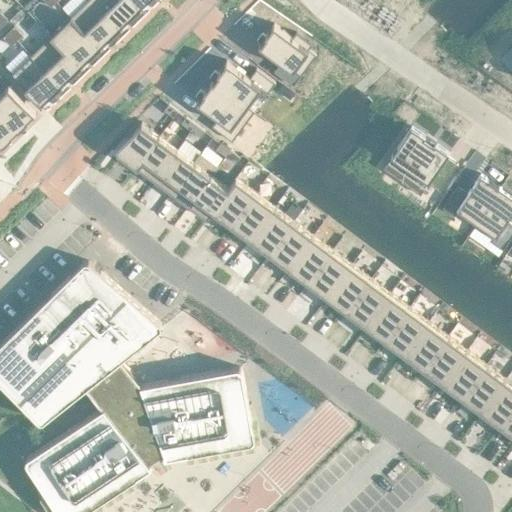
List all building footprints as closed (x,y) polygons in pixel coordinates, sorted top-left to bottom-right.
[(76,0),(68,8),(98,40),(99,39),(98,38),(106,30),(107,31),(118,20),(98,0),(76,0)] [(136,0),(98,0),(118,20),(119,20),(118,19),(126,11),(127,12),(138,1),(136,0)] [(68,8),(48,28),(79,59),(79,58),(78,57),(86,50),(87,51),(98,40),(68,8)] [(263,28),(260,25),(254,33),(257,35),(256,36),(265,43),(274,49),(279,53),(272,63),(291,77),(313,47),(306,41),(309,36),(293,25),(290,29),(271,16),(263,28)] [(12,18),(6,24),(14,32),(20,27),(12,18)] [(6,24),(0,29),(8,38),(14,32),(6,24)] [(48,28),(28,47),(59,78),(60,78),(59,77),(67,69),(68,70),(79,59),(48,28)] [(28,47),(8,67),(39,98),(40,97),(39,96),(47,88),(48,89),(59,78),(28,47)] [(252,103),(244,98),(258,79),(265,85),(273,75),(252,60),(246,69),(241,65),(233,59),(224,53),(215,65),(212,63),(207,70),(209,72),(209,73),(251,104),(252,103)] [(204,100),(212,106),(216,109),(209,118),(229,133),(251,104),(209,73),(201,84),(198,82),(192,89),(195,91),(194,93),(204,100)] [(0,102),(17,120),(25,111),(25,110),(31,104),(32,105),(33,104),(6,77),(0,82),(0,102)] [(166,96),(161,103),(171,110),(176,103),(166,96)] [(0,102),(0,133),(1,135),(10,126),(9,125),(15,119),(16,120),(17,120),(0,102)] [(178,116),(188,123),(193,116),(183,109),(178,116)] [(114,140),(114,141),(114,142),(114,143),(115,143),(115,144),(116,144),(116,145),(134,158),(157,128),(139,114),(116,137),(115,137),(115,138),(114,138),(114,139),(114,140)] [(193,116),(188,123),(197,130),(202,124),(193,116)] [(409,119),(388,149),(404,160),(396,172),(418,187),(426,175),(437,183),(456,157),(444,149),(446,146),(432,136),(432,137),(421,130),(422,128),(409,119)] [(157,128),(134,158),(151,171),(174,141),(157,128)] [(174,141),(151,171),(169,184),(192,154),(191,153),(197,145),(198,143),(182,131),(174,141)] [(213,141),(222,149),(227,142),(218,135),(213,141)] [(227,142),(222,149),(232,156),(237,149),(227,142)] [(192,154),(169,184),(186,197),(209,166),(210,167),(216,159),(197,145),(191,153),(192,154)] [(209,166),(186,197),(204,211),(210,203),(210,202),(234,169),(233,169),(225,179),(210,167),(209,166)] [(453,179),(439,200),(451,208),(455,202),(473,214),(470,218),(471,219),(498,180),(496,179),(497,178),(487,172),(486,172),(478,167),(465,186),(453,179)] [(253,184),(234,169),(210,202),(210,203),(228,216),(229,216),(253,184)] [(511,189),(498,180),(471,219),(490,231),(488,234),(500,242),(511,224),(511,219),(504,214),(511,201),(511,189)] [(256,186),(253,184),(229,216),(229,217),(247,230),(248,230),(272,198),(257,187),(257,186),(256,186)] [(292,212),(272,198),(248,230),(249,231),(267,244),(267,245),(292,212)] [(311,227),(292,212),(267,245),(268,245),(286,259),(287,259),(311,227)] [(305,273),(306,274),(330,241),(311,227),(287,259),(287,260),(305,273)] [(325,288),(349,255),(330,241),(306,274),(308,275),(324,287),(324,288),(324,287),(325,288)] [(157,438),(162,450),(248,434),(249,434),(250,432),(251,431),(251,429),(239,363),(239,361),(237,360),(236,359),(234,359),(139,376),(119,351),(156,321),(158,319),(158,317),(158,315),(157,314),(87,254),(85,253),(83,252),(82,253),(80,254),(0,332),(0,376),(35,412),(36,413),(38,413),(40,413),(41,412),(89,379),(99,400),(25,449),(23,450),(23,452),(23,454),(23,455),(60,511),(61,511),(67,511),(150,458),(142,448),(157,438)] [(369,270),(349,255),(325,288),(326,288),(326,289),(344,302),(369,270)] [(388,284),(369,270),(344,302),(345,303),(362,316),(363,316),(363,317),(388,284)] [(383,331),(407,298),(388,284),(363,317),(364,317),(382,331),(383,331)] [(401,345),(402,345),(426,313),(407,298),(383,331),(383,332),(401,345)] [(426,313),(402,345),(403,346),(420,359),(421,360),(445,327),(426,313)] [(440,374),(465,342),(445,327),(421,360),(422,360),(439,373),(440,374)] [(465,342),(440,374),(441,375),(459,388),(460,389),(484,356),(465,342)] [(503,370),(484,356),(460,389),(478,402),(479,403),(503,370)] [(498,417),(511,398),(511,376),(503,370),(479,403),(480,404),(497,417),(498,417)] [(511,398),(498,417),(499,418),(511,427),(511,398)]
